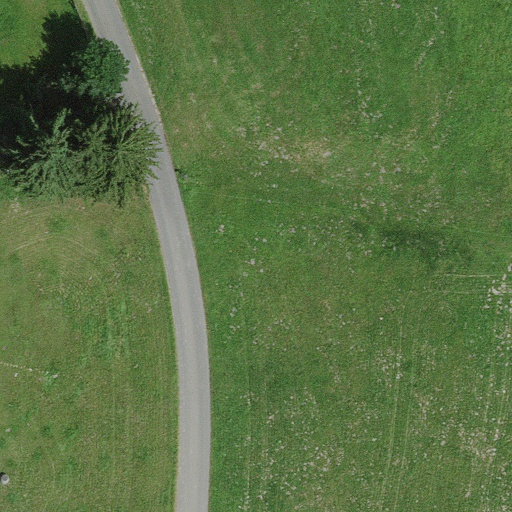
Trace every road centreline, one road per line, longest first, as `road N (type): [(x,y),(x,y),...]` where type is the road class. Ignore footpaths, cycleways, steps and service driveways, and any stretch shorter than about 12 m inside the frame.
road 1 (unclassified): [(98,0),(160,177),(184,281),(196,413),(194,511)]
road 2 (track): [(136,104),(64,118),(0,150)]
